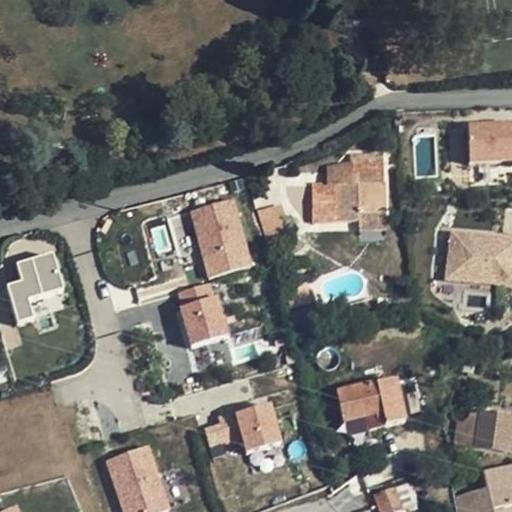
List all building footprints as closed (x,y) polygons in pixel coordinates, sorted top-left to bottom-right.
[(469,163),(511,161),(511,119),(467,121),(469,163)] [(312,224),(358,223),(358,215),(384,214),(384,166),(351,167),(351,184),(326,185),(312,185),(312,224)] [(325,172),(326,185),(351,184),(351,167),(325,172)] [(243,246),(232,204),(190,215),(201,257),(243,246)] [(268,238),(287,234),(278,206),(259,210),(268,238)] [(384,230),(384,214),(358,215),(358,223),(359,231),(384,230)] [(511,288),(511,235),(452,226),(443,277),(511,288)] [(62,295),(52,258),(15,268),(20,285),(6,289),(16,324),(30,320),(26,305),(62,295)] [(222,339),(206,288),(177,297),(192,348),(222,339)] [(355,374),(359,390),(396,382),(392,367),(355,374)] [(405,424),(396,382),(359,390),(337,394),(343,425),(382,416),(385,428),(405,424)] [(209,448),(242,437),(246,452),(283,439),(270,399),(201,422),(209,448)] [(511,419),(481,414),(476,451),(487,452),(485,470),(500,472),(503,455),(507,455),(511,419)] [(163,511),(167,511),(146,451),(106,464),(122,511),(163,511)] [(381,511),(401,511),(394,491),(376,497),(381,511)] [(358,511),(381,511),(376,497),(356,504),(358,511)] [(25,511),(21,502),(0,510),(0,511),(25,511)]
